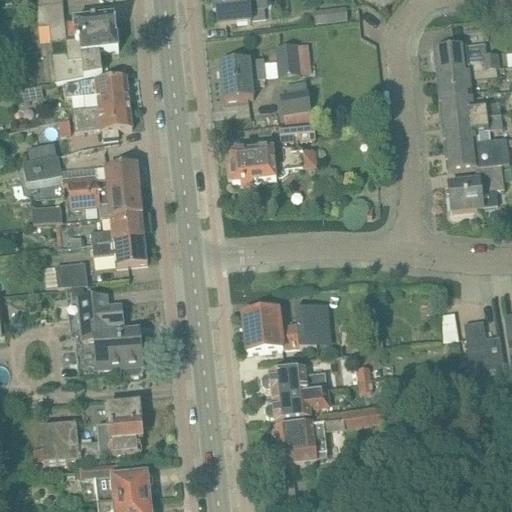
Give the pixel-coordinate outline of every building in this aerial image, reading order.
[(36,0),(37,9),(62,6),(61,0),(36,0)] [(264,0),(215,0),(219,28),(250,25),(249,12),(266,10),(264,0)] [(64,26),(62,6),(37,9),(39,31),(50,30),(51,47),(65,45),(66,57),(53,59),(55,87),(95,77),(102,76),(100,56),(119,54),(115,21),(64,26)] [(346,10),(314,14),(316,27),(348,23),(346,10)] [(306,47),(276,50),(280,82),(310,78),(306,47)] [(486,72),(498,71),(497,58),(487,59),(486,47),(465,50),(434,53),(437,77),(486,72)] [(249,64),(219,67),(223,105),(253,102),(251,84),(266,82),(263,62),(249,64)] [(437,77),(440,102),(470,99),(469,84),(498,80),(497,76),(505,75),(504,70),(498,71),(486,72),(437,77)] [(98,110),(129,105),(127,81),(95,84),(95,82),(65,89),(67,101),(96,98),(98,110)] [(307,85),(285,87),(287,99),(283,100),(286,125),(311,123),(308,97),(307,85)] [(442,126),(501,119),(499,106),(472,110),(470,99),(440,102),(442,126)] [(129,105),(98,110),(74,113),(77,134),(101,132),(102,143),(119,141),(118,134),(132,133),(129,105)] [(442,126),(445,150),(476,146),(475,136),(503,132),(501,119),(442,126)] [(61,138),(72,137),(70,124),(59,126),(61,138)] [(314,128),(281,131),(282,147),(315,144),(314,128)] [(448,175),(475,171),(479,171),(510,167),(508,149),(511,148),(511,142),(500,144),(500,143),(476,146),(445,150),(448,175)] [(233,190),(277,185),(273,154),(269,155),(268,149),(250,151),(250,157),(230,159),(233,190)] [(301,153),(302,170),(315,169),(315,153),(301,153)] [(63,180),(59,161),(23,168),(27,188),(63,180)] [(510,168),(510,167),(479,171),(475,171),(477,183),(449,187),(452,215),(497,210),(496,194),(504,193),(501,169),(510,168)] [(68,200),(140,192),(137,168),(105,172),(107,185),(97,186),(96,179),(63,183),(64,193),(68,192),(68,200)] [(511,170),(503,172),(505,184),(511,183),(511,170)] [(142,216),(140,192),(68,200),(70,214),(100,211),(99,208),(109,207),(111,220),(142,216)] [(357,204),(355,220),(371,222),(373,207),(357,204)] [(32,213),(34,229),(63,226),(61,210),(32,213)] [(92,237),(93,248),(145,242),(142,216),(111,220),(112,235),(92,237)] [(73,242),(74,249),(86,248),(85,240),(73,242)] [(145,242),(93,248),(94,262),(115,260),(116,271),(148,267),(145,242)] [(89,289),(85,267),(56,271),(59,292),(89,289)] [(381,298),(386,328),(423,323),(419,293),(381,298)] [(82,340),(123,336),(120,309),(107,311),(106,301),(78,303),(82,340)] [(279,314),(243,318),(247,357),(299,351),(299,352),(332,349),(328,309),(295,312),(296,329),(281,331),(279,314)] [(441,316),(444,344),(458,343),(455,315),(441,316)] [(470,369),(475,369),(490,366),(486,343),(483,325),(464,328),(470,369)] [(123,336),(82,340),(76,341),(79,379),(97,377),(124,375),(124,378),(129,381),(139,380),(143,376),(139,334),(123,336)] [(500,341),(486,343),(490,366),(504,364),(500,341)] [(383,344),(355,347),(356,357),(384,353),(383,344)] [(474,393),(507,388),(504,364),(490,366),(475,369),(474,393)] [(356,372),(358,389),(359,389),(359,385),(372,383),(370,371),(356,372)] [(272,393),(272,400),(327,393),(325,378),(306,380),(305,372),(289,374),(270,377),(270,379),(265,379),(262,383),(262,391),(266,394),(272,393)] [(373,396),(372,383),(359,385),(359,389),(358,389),(359,398),(373,396)] [(327,393),(272,400),(273,408),(268,408),(265,413),(266,420),(270,423),(275,422),(275,425),(311,420),(310,412),(329,410),(327,393)] [(455,404),(475,401),(473,393),(454,396),(455,404)] [(143,442),(140,407),(104,411),(106,427),(96,428),(97,446),(77,448),(75,427),(41,431),(45,468),(81,465),(81,459),(99,458),(99,459),(110,458),(110,459),(141,455),(140,443),(143,442)] [(383,412),(343,416),(345,432),(385,428),(383,412)] [(325,462),(322,438),(321,428),(313,428),(313,427),(276,432),(278,451),(276,451),(278,469),(317,464),(317,463),(325,462)] [(95,485),(97,509),(150,503),(149,492),(150,491),(153,488),(152,483),(149,481),(147,481),(147,478),(117,481),(116,469),(80,473),(81,487),(95,485)] [(150,511),(150,503),(97,509),(97,511),(150,511)]
